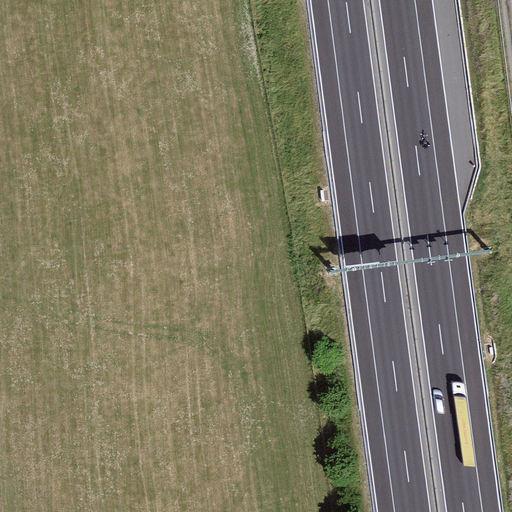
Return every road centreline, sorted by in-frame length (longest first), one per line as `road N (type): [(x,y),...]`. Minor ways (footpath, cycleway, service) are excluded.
road 1 (motorway): [(346,0),(413,511)]
road 2 (motorway): [(464,511),(397,0)]
